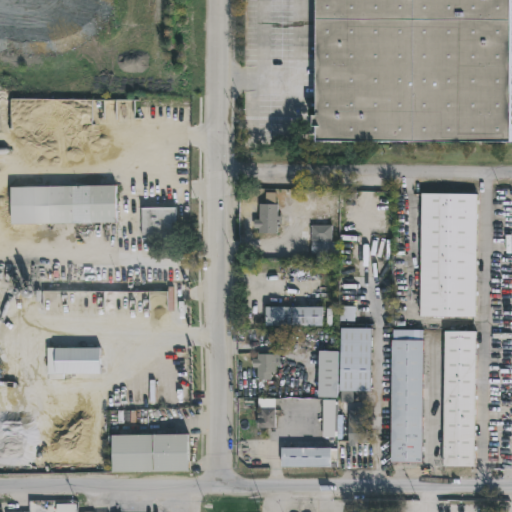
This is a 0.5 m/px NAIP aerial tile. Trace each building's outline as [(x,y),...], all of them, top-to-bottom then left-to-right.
[(508,0),(508,140),(312,139),(312,123),(308,123),(308,112),(312,112),(312,0),(508,0)] [(115,222),(9,224),(8,186),(114,185),(115,222)] [(276,192),(275,204),(278,204),(278,215),(281,216),(281,224),(277,224),(277,234),(259,233),(259,228),(254,228),(254,219),(259,219),(259,203),(265,203),(266,192),(276,192)] [(476,194),(476,200),(478,200),(478,204),(475,204),(475,230),(478,230),(478,234),(475,234),(475,261),(478,261),(477,265),(475,265),(474,291),(477,291),(477,296),(475,296),(474,316),(418,316),(420,192),(476,194)] [(175,237),(140,237),(140,207),(174,206),(175,237)] [(331,241),(310,241),(310,225),(331,225),(331,241)] [(320,326),(264,326),(264,306),(320,306),(320,326)] [(473,466),(441,465),(443,331),(475,331),(473,466)] [(338,337),(335,397),(316,397),(317,351),(328,351),(329,337),(338,337)] [(392,463),(389,463),(390,339),(421,339),(420,463),(392,463)] [(98,373),(53,374),(53,347),(98,347),(98,373)] [(280,356),(278,366),(275,366),(275,372),(269,372),(269,374),(271,374),(271,378),(269,378),(269,380),(265,379),(265,395),(256,395),(256,368),(251,368),(251,358),(256,359),(256,354),(278,354),(278,356),(280,356)] [(265,439),(258,439),(257,409),(275,408),(275,427),(264,427),(265,439)] [(366,410),(366,445),(346,445),(347,410),(366,410)] [(186,471),(110,473),(109,435),(185,433),(186,471)] [(283,467),(280,467),(280,448),(329,448),(329,467),(283,467)]
